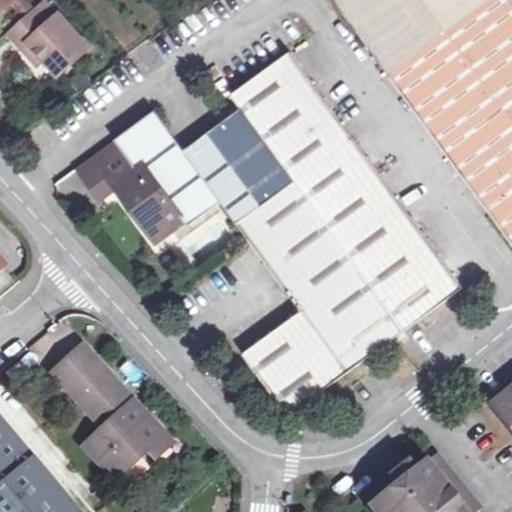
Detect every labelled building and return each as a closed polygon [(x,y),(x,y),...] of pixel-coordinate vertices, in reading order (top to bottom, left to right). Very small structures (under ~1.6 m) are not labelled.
[(0,0),(0,11),(9,4),(13,0),(0,0)] [(38,11),(27,0),(13,0),(9,4),(26,22),(38,11)] [(511,0),(332,0),(511,243),(511,0)] [(26,22),(11,36),(24,50),(30,44),(44,61),(58,77),(88,50),(59,17),(54,21),(50,20),(40,9),(38,11),(26,22)] [(38,66),(44,61),(30,44),(24,50),(38,66)] [(232,97),(242,111),(295,183),(263,207),(238,225),(251,243),(301,313),(244,356),(289,417),(464,291),(291,54),(232,97)] [(221,204),(238,225),(263,207),(295,183),(242,111),(237,113),(210,134),(184,153),(221,204)] [(77,171),(100,202),(117,190),(156,243),(183,224),(187,230),(221,204),(184,153),(155,114),(77,171)] [(84,349),(54,375),(105,429),(86,447),(117,482),(149,452),(157,461),(173,446),(84,349)] [(511,387),(488,406),(511,436),(511,387)] [(0,511),(75,511),(0,423),(0,511)] [(417,511),(390,478),(362,500),(371,511),(463,511),(462,510),(472,502),(436,457),(414,474),(434,500),(418,511),(417,511)] [(418,511),(434,500),(414,474),(406,465),(390,478),(417,511),(418,511)] [(462,510),(463,511),(479,511),(472,502),(462,510)]
